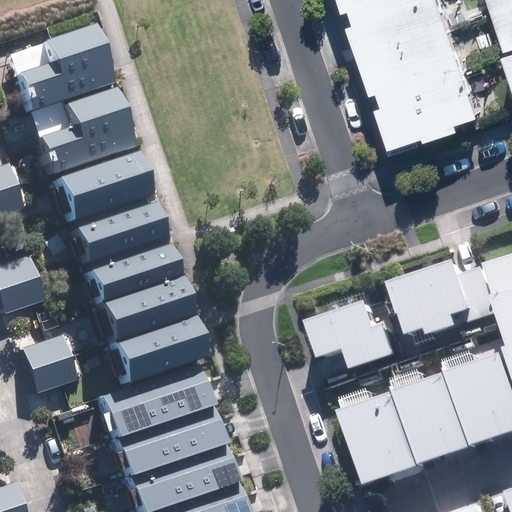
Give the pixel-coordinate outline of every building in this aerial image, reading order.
[(442,0),(343,0),(348,12),(354,10),(358,25),(352,27),(375,95),(381,93),(385,103),(378,105),(392,146),(425,135),(427,142),(460,131),(458,125),(481,117),(442,0)] [(511,50),(511,0),(488,0),(506,52),(511,50)] [(0,60),(19,118),(101,91),(81,33),(0,59),(0,60)] [(39,182),(121,154),(112,125),(102,95),(56,111),(63,132),(27,144),(39,182)] [(60,229),(136,202),(121,161),(45,187),(60,229)] [(0,219),(16,214),(1,169),(0,169),(0,219)] [(73,272),(151,244),(139,210),(61,238),(73,272)] [(84,312),(164,283),(153,251),(73,279),(84,312)] [(511,374),(511,261),(485,270),(498,305),(494,306),(511,356),(506,358),(511,374)] [(0,318),(37,307),(22,262),(0,268),(0,318)] [(457,265),(389,289),(408,344),(426,337),(429,345),(459,335),(455,324),(464,321),(467,328),(495,318),(479,270),(461,276),(457,265)] [(177,322),(165,286),(86,314),(98,350),(177,322)] [(352,378),(400,363),(386,321),(375,325),(371,310),(308,330),(320,367),(346,359),(352,378)] [(192,363),(178,325),(98,353),(112,392),(192,363)] [(70,385),(55,340),(15,353),(30,398),(70,385)] [(511,387),(503,363),(451,381),(477,454),(511,441),(511,387)] [(202,411),(188,369),(89,404),(104,446),(202,411)] [(449,382),(399,399),(424,471),(474,454),(449,382)] [(397,400),(342,420),(366,491),(422,472),(397,400)] [(215,448),(202,414),(104,449),(117,483),(215,448)] [(153,511),(227,486),(215,451),(117,486),(125,511),(153,511)] [(0,511),(16,511),(8,486),(0,488),(0,511)] [(235,511),(227,490),(164,511),(235,511)]
